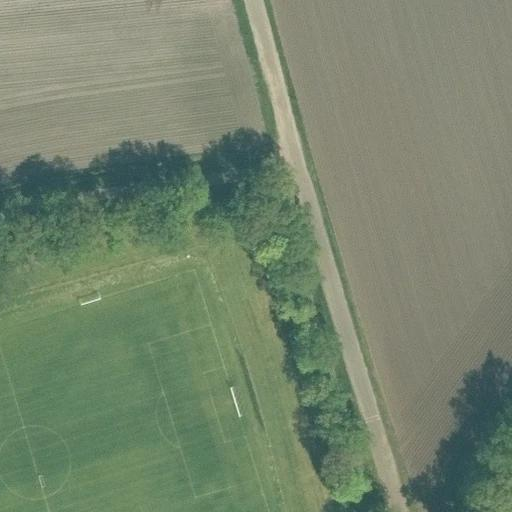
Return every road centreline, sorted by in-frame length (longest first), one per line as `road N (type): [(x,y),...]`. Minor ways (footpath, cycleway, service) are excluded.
road 1 (unclassified): [(400,511),(253,0)]
road 2 (track): [(298,169),(47,203),(0,218)]
